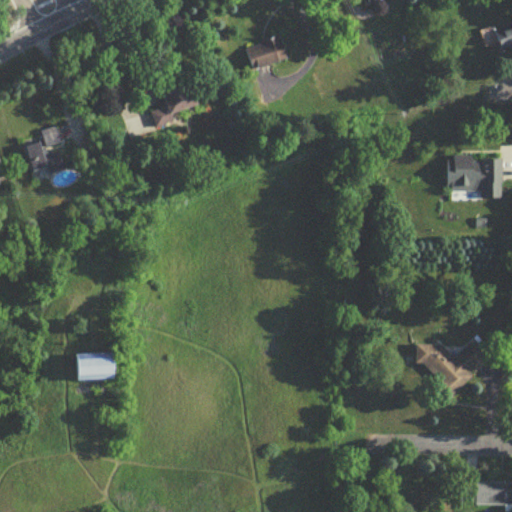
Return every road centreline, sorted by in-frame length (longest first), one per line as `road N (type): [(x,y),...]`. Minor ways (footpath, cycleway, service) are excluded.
road 1 (tertiary): [(0,58),(124,0)]
road 2 (residential): [(511,446),(380,444)]
